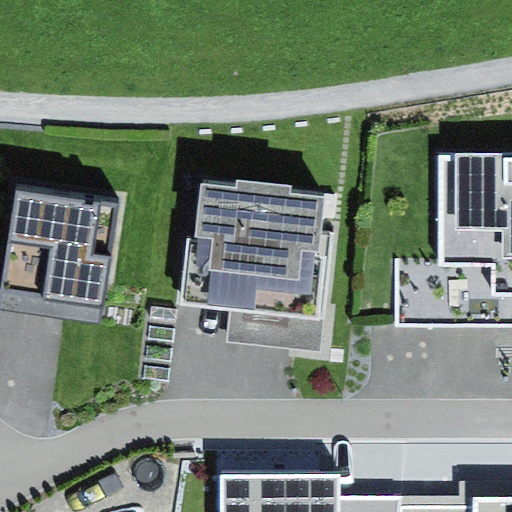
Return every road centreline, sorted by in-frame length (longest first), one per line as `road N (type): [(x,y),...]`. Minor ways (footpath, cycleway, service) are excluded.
road 1 (residential): [(505,422),(249,416),(117,430),(0,488)]
road 2 (track): [(0,104),(136,113),(378,99),(511,72)]
